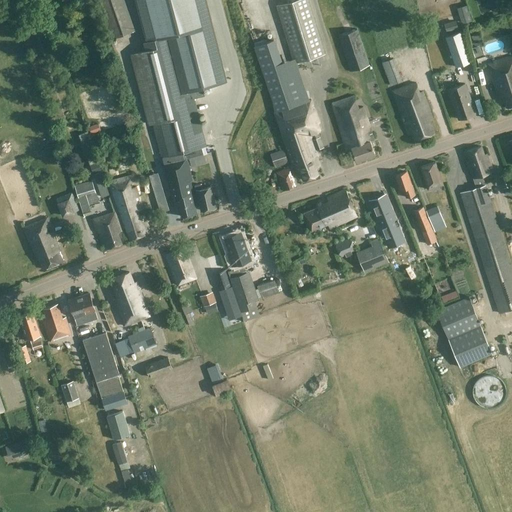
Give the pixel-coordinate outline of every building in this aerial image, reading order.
[(98,0),(111,39),(135,31),(124,0),(98,0)] [(183,59),(193,98),(204,96),(201,87),(225,81),(204,0),(136,0),(147,40),(177,33),(184,59),(183,59)] [(293,0),(277,5),(294,63),(325,54),(308,0),(293,0)] [(256,13),(252,3),(241,7),(245,18),(256,13)] [(462,7),(457,8),(459,15),(462,24),(472,21),(467,5),(462,7)] [(511,36),(511,35),(511,8),(511,7),(502,11),(511,36)] [(446,24),(444,25),(446,32),(459,29),(456,21),(454,22),(446,24)] [(369,65),(357,29),(352,29),(343,32),(340,35),(338,35),(350,71),(369,65)] [(461,31),(445,36),(456,67),(471,62),(461,31)] [(153,124),(154,125),(162,158),(165,157),(171,176),(167,177),(172,198),(177,200),(178,207),(179,206),(182,217),(197,214),(194,203),(195,203),(187,159),(204,154),(202,147),(206,146),(193,98),(183,59),(184,59),(177,33),(147,40),(144,41),(146,50),(131,54),(149,125),(153,124)] [(254,46),(254,47),(271,100),(274,112),(280,128),(285,143),(297,176),(302,175),(304,180),(318,175),(315,166),(320,164),(317,157),(318,156),(316,150),(312,139),(310,135),(320,131),(317,123),(319,123),(311,99),(297,104),(274,39),(254,46)] [(472,57),(480,54),(478,47),(469,50),(472,57)] [(511,56),(486,64),(489,71),(492,69),(494,75),(491,76),(498,98),(502,96),(506,108),(511,106),(511,56)] [(402,81),(393,58),(381,62),(390,86),(402,81)] [(370,82),(369,72),(361,73),(363,83),(370,82)] [(434,133),(429,120),(433,118),(422,91),(419,93),(416,83),(393,91),(407,129),(411,127),(416,140),(434,133)] [(454,104),(459,119),(475,114),(465,84),(447,90),(452,104),(454,104)] [(375,155),(367,133),(371,132),(363,106),(358,108),(354,96),(332,103),(346,149),(352,147),(356,161),(375,155)] [(247,116),(239,117),(243,140),(251,139),(247,116)] [(100,130),(98,123),(89,127),(91,133),(100,130)] [(83,166),(94,161),(83,131),(71,136),(83,166)] [(484,156),(481,146),(466,151),(470,161),(467,162),(472,178),(473,178),(476,188),(460,193),(499,313),(511,308),(511,267),(482,175),(493,171),(487,155),(484,156)] [(284,150),(270,154),(275,168),(288,163),(284,150)] [(443,184),(435,162),(420,167),(428,190),(443,184)] [(296,187),(290,168),(276,173),(282,191),(296,187)] [(106,181),(102,171),(93,174),(101,197),(109,195),(105,181),(106,181)] [(395,175),(400,189),(403,189),(406,197),(413,195),(406,171),(395,175)] [(507,174),(504,175),(499,177),(503,188),(511,185),(507,174)] [(143,209),(136,187),(131,188),(129,183),(134,181),(132,175),(109,181),(130,240),(149,232),(144,214),(139,216),(138,211),(143,209)] [(74,185),(76,189),(77,193),(78,198),(96,193),(92,180),(74,185)] [(201,211),(216,208),(211,187),(201,190),(200,184),(194,186),(196,192),(197,191),(201,211)] [(318,207),(303,213),(311,231),(315,229),(317,231),(321,229),(321,226),(328,223),(330,228),(357,216),(345,189),(327,197),(328,201),(323,204),(322,202),(316,204),(318,207)] [(385,195),(370,201),(383,232),(398,226),(385,195)] [(56,202),(62,216),(74,212),(68,197),(56,202)] [(414,210),(422,231),(427,244),(437,240),(432,227),(423,206),(414,210)] [(426,211),(433,226),(432,226),(435,231),(446,226),(444,221),(437,206),(426,211)] [(122,243),(118,232),(121,230),(115,212),(92,219),(97,232),(102,231),(104,236),(102,237),(106,249),(122,243)] [(47,217),(23,227),(25,230),(37,260),(39,259),(43,269),(64,261),(53,232),(49,234),(46,228),(51,226),(47,217)] [(237,233),(223,238),(231,262),(246,257),(237,233)] [(356,251),(350,237),(336,243),(342,257),(356,251)] [(356,252),(364,272),(389,262),(380,237),(370,241),(372,246),(356,252)] [(196,278),(190,263),(187,264),(181,249),(165,255),(177,285),(196,278)] [(324,258),(329,268),(336,264),(331,254),(324,258)] [(429,263),(425,265),(429,275),(434,273),(429,263)] [(243,266),(228,271),(240,306),(241,311),(256,306),(254,302),(254,300),(258,299),(255,291),(252,292),(243,266)] [(214,273),(219,289),(231,285),(226,269),(214,273)] [(114,299),(120,316),(146,306),(137,282),(133,283),(129,272),(110,279),(118,297),(114,299)] [(210,292),(197,295),(200,306),(213,303),(210,292)] [(77,325),(97,318),(90,293),(69,300),(77,325)] [(436,311),(448,339),(480,325),(469,297),(436,311)] [(46,317),(42,318),(50,341),(54,340),(53,339),(67,335),(68,336),(71,335),(66,317),(62,318),(58,304),(43,308),(46,317)] [(129,354),(134,352),(157,344),(146,317),(150,316),(146,306),(120,316),(124,327),(141,320),(143,326),(138,328),(139,331),(128,335),(129,340),(125,342),(129,354)] [(27,340),(30,339),(33,350),(43,347),(39,336),(41,335),(33,312),(19,316),(27,340)] [(460,367),(492,354),(480,325),(448,339),(460,367)] [(96,382),(118,375),(119,374),(106,332),(83,340),(96,382)] [(511,333),(503,336),(509,362),(495,366),(498,377),(511,373),(511,361),(511,360),(511,359),(511,333)] [(23,363),(31,361),(26,345),(17,348),(23,363)] [(168,357),(145,365),(150,377),(172,369),(168,357)] [(265,364),(259,366),(265,380),(271,377),(265,364)] [(96,382),(101,397),(123,390),(118,375),(96,382)] [(502,399),(494,376),(469,384),(476,407),(502,399)] [(227,378),(212,384),(216,395),(231,389),(227,378)] [(61,385),(66,401),(68,408),(80,404),(79,398),(73,381),(61,385)] [(101,397),(106,410),(127,403),(123,390),(101,397)] [(130,434),(123,411),(106,415),(113,439),(130,434)] [(32,438),(12,445),(15,455),(35,448),(32,438)] [(121,441),(112,444),(119,464),(121,470),(130,468),(128,461),(121,441)]
